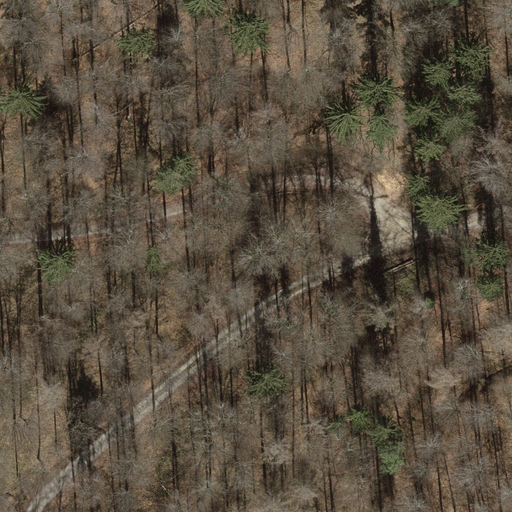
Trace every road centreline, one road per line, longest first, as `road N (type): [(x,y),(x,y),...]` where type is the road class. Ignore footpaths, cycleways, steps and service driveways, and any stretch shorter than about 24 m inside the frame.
road 1 (track): [(33,511),(250,320),(302,284),(406,240)]
road 2 (track): [(406,240),(357,188),(315,175),(265,180),(167,214),(0,241)]
